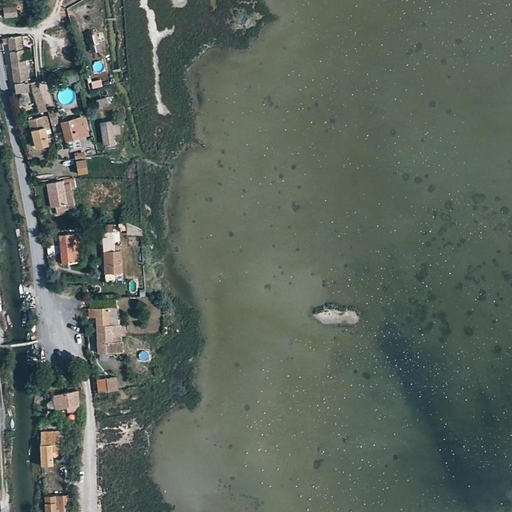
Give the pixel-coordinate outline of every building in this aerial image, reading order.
[(0,6),(2,16),(14,15),(13,4),(0,6)] [(85,36),(88,45),(99,41),(96,33),(92,29),(88,30),(85,36)] [(7,38),(15,93),(30,91),(22,36),(7,38)] [(92,54),(102,51),(99,42),(89,45),(92,54)] [(102,80),(92,81),(93,88),(103,87),(102,80)] [(33,91),(39,113),(46,111),(40,89),(33,91)] [(95,99),(97,105),(109,101),(107,95),(95,99)] [(62,122),(67,142),(92,136),(87,116),(62,122)] [(28,121),(35,149),(49,146),(42,117),(28,121)] [(101,123),(105,146),(116,144),(114,135),(113,126),(112,121),(101,123)] [(121,134),(120,124),(113,126),(114,135),(121,134)] [(74,160),(77,174),(87,171),(84,158),(74,160)] [(74,185),(72,176),(46,180),(51,205),(54,204),(56,213),(65,212),(64,207),(67,206),(66,202),(73,201),(70,186),(74,185)] [(58,234),(62,261),(81,258),(76,230),(58,234)] [(103,250),(105,280),(114,279),(114,271),(122,270),(120,249),(103,250)] [(95,315),(96,324),(109,324),(111,334),(117,334),(119,334),(119,323),(116,323),(115,305),(89,307),(90,316),(95,315)] [(96,324),(98,351),(111,350),(110,340),(118,340),(117,334),(111,334),(109,324),(96,324)] [(97,378),(99,391),(116,388),(115,375),(97,378)] [(51,395),(54,408),(68,406),(79,404),(76,390),(51,395)] [(40,443),(41,464),(52,463),(52,442),(58,441),(57,428),(42,429),(40,443)] [(44,495),(45,511),(67,511),(66,493),(44,495)]
